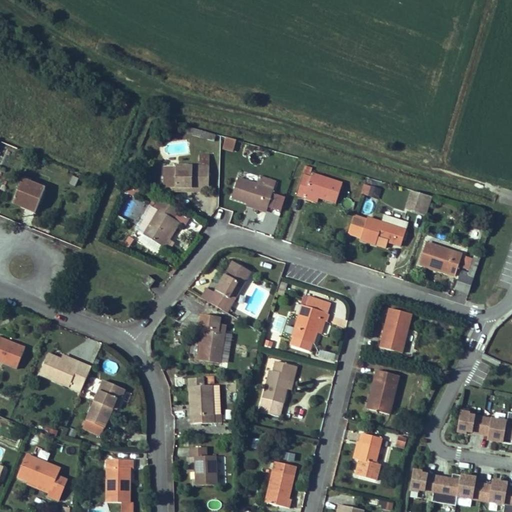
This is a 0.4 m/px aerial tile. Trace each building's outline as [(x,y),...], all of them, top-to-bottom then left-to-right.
[(195,132),(197,125),(184,121),(182,128),(195,132)] [(209,136),(211,129),(197,125),(195,132),(209,136)] [(223,132),(219,142),(229,145),(232,135),(223,132)] [(205,182),(205,144),(194,144),(194,156),(159,155),(159,178),(193,177),(193,182),(205,182)] [(292,191),(299,193),(302,188),(313,192),(330,197),(336,176),(307,167),(306,172),(298,169),(292,191)] [(71,178),(73,171),(68,169),(65,176),(71,178)] [(266,191),(269,185),(273,176),(255,169),(252,178),(234,171),(226,191),(243,198),(260,205),(261,203),(266,191)] [(34,201),(43,182),(18,172),(9,194),(20,198),(21,195),(34,201)] [(373,192),(376,182),(367,179),(364,189),(373,192)] [(416,205),(421,188),(406,184),(400,200),(416,205)] [(157,236),(172,211),(169,209),(174,199),(156,188),(149,198),(154,200),(138,225),(157,236)] [(302,188),(299,193),(299,194),(310,198),(313,192),(302,188)] [(421,206),(426,190),(421,188),(416,205),(421,206)] [(269,207),(274,194),(266,191),(261,203),(269,207)] [(34,201),(21,195),(20,198),(33,204),(34,201)] [(138,225),(154,200),(149,198),(147,197),(132,221),(138,225)] [(243,198),(242,201),(259,208),(260,205),(243,198)] [(485,217),(488,210),(479,207),(476,214),(485,217)] [(402,224),(404,217),(380,208),(378,216),(363,210),(355,233),(370,238),(371,236),(372,231),(381,233),(396,239),(402,224)] [(165,230),(176,213),(172,211),(157,236),(164,241),(169,233),(165,230)] [(124,227),(127,221),(118,216),(115,223),(124,227)] [(470,263),(479,236),(474,234),(465,262),(459,260),(454,274),(465,277),(470,263)] [(421,236),(414,257),(450,269),(457,247),(446,244),(421,236)] [(465,262),(472,238),(467,236),(459,260),(465,262)] [(237,295),(255,267),(237,257),(220,284),(237,295)] [(148,278),(154,271),(146,265),(140,272),(148,278)] [(225,303),(230,294),(219,286),(211,281),(204,291),(225,303)] [(237,295),(220,284),(219,286),(230,294),(225,303),(232,307),(237,299),(236,297),(237,295)] [(320,324),(324,312),(331,315),(337,297),(311,289),(308,298),(305,297),(295,328),(296,329),(293,337),(312,343),(315,335),(316,335),(320,324)] [(404,346),(412,308),(390,302),(387,316),(390,317),(386,332),(383,331),(381,341),(404,346)] [(228,324),(229,317),(223,316),(224,309),(204,307),(202,321),(203,321),(201,335),(205,336),(204,351),(225,353),(228,324)] [(327,327),(331,315),(324,312),(320,324),(327,327)] [(232,354),(235,325),(228,324),(225,353),(232,354)] [(0,335),(0,361),(19,370),(29,350),(15,343),(14,345),(5,340),(6,338),(0,335)] [(338,358),(340,348),(325,345),(323,355),(338,358)] [(42,377),(71,388),(73,383),(83,387),(92,366),(81,362),(79,367),(64,361),(50,356),(42,377)] [(66,356),(64,361),(79,367),(81,362),(66,356)] [(291,400),(293,386),(296,373),(301,374),(304,361),(282,357),(280,369),(276,368),(270,395),(267,410),(288,414),(291,400)] [(380,365),(371,404),(394,409),(403,370),(380,365)] [(97,371),(78,418),(96,425),(112,389),(115,390),(119,380),(97,371)] [(214,382),(206,382),(205,375),(191,375),(191,383),(193,419),(216,418),(214,382)] [(73,383),(71,388),(81,392),(83,387),(73,383)] [(473,409),(463,407),(460,427),(469,429),(470,427),(483,429),(486,413),(472,411),(473,409)] [(510,417),(486,413),(483,429),(491,431),(491,435),(507,438),(510,417)] [(367,436),(362,453),(364,454),(360,469),(380,474),(384,459),(379,457),(386,433),(369,428),(367,436)] [(357,452),(362,453),(367,436),(362,435),(357,452)] [(396,435),(393,447),(405,449),(407,438),(396,435)] [(200,446),(200,475),(220,474),(220,444),(211,445),(211,436),(194,436),(194,446),(200,446)] [(252,438),(250,449),(258,450),(260,439),(252,438)] [(25,443),(16,465),(49,478),(46,485),(57,490),(65,470),(54,465),(58,457),(30,446),(25,443)] [(117,460),(110,461),(111,496),(126,495),(127,507),(138,506),(137,494),(134,495),(132,460),(137,460),(136,450),(117,452),(117,460)] [(292,493),(299,460),(277,455),(268,497),(293,502),(295,494),(292,493)] [(436,488),(438,471),(424,469),(425,467),(415,466),(412,486),(421,487),(422,485),(436,488)] [(460,491),(463,470),(455,469),(453,478),(447,477),(447,473),(438,471),(436,488),(434,497),(458,501),(460,491)] [(483,495),(486,479),(471,477),(472,472),(463,470),(460,491),(483,495)] [(507,500),(510,483),(511,478),(502,477),(501,482),(486,479),(483,495),(507,500)] [(366,511),(368,507),(344,501),(340,511),(366,511)]
